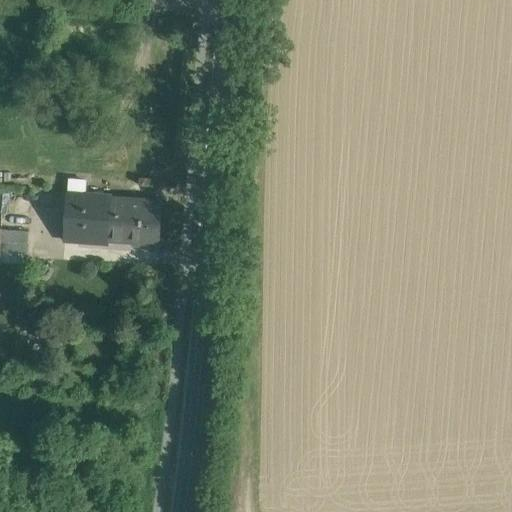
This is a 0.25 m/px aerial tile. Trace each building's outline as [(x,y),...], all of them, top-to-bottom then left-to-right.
[(110,193),(67,190),(63,237),(106,241),(110,198),(110,193)] [(161,202),(110,198),(106,238),(158,242),(161,202)] [(29,231),(1,229),(0,241),(28,242),(29,231)] [(28,242),(0,241),(0,247),(0,251),(24,253),(28,254),(28,242)] [(24,253),(0,251),(0,260),(23,262),(24,253)]
